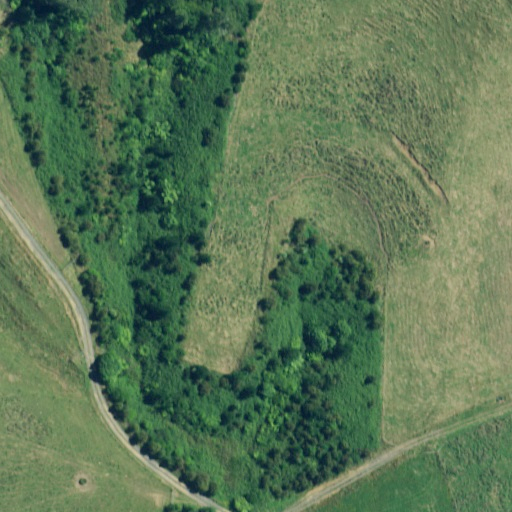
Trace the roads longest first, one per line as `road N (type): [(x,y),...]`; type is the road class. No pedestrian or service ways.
road 1 (track): [(228,511),(121,430),(83,315),(0,198)]
road 2 (track): [(290,511),(393,454),(511,403)]
